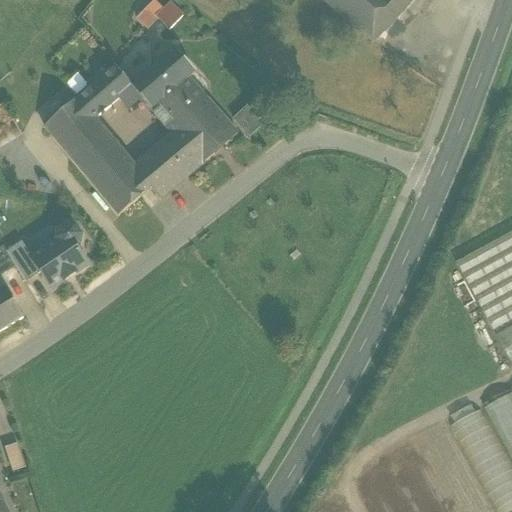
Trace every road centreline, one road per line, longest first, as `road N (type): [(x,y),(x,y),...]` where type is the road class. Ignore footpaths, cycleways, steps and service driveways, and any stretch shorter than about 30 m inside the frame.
road 1 (residential): [(442,176),(340,134),(295,133),(64,321),(0,360)]
road 2 (secondary): [(267,511),(363,341),(442,176)]
road 3 (secondary): [(442,176),(505,0)]
